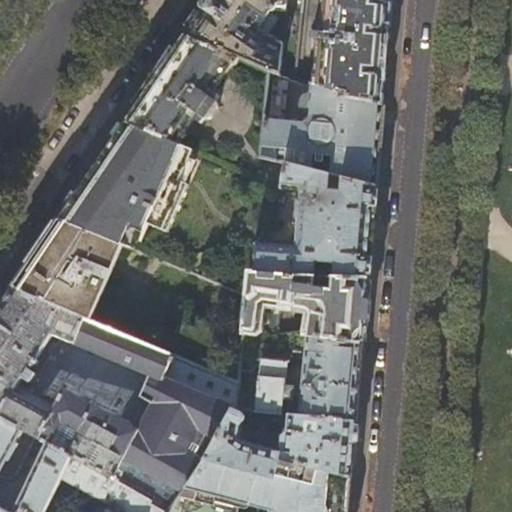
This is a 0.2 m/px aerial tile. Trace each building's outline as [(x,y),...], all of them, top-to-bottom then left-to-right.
[(208,0),(199,15),(186,34),(241,58),(270,71),(279,74),(283,41),(268,35),(268,34),(265,32),(280,10),(286,10),(287,0),(208,0)] [(390,22),(392,5),(376,0),(321,0),(320,20),(316,20),(315,31),(319,32),(318,37),(314,37),(314,42),(317,42),(313,84),(312,83),(312,86),(346,96),(347,98),(383,105),(386,71),(390,22)] [(235,66),(241,58),(186,34),(173,53),(141,99),(127,121),(166,139),(176,143),(197,114),(207,120),(210,120),(212,118),(218,108),(218,105),(217,103),(208,97),(231,64),(235,66)] [(287,118),(290,77),(279,74),(270,71),(266,116),(287,118)] [(380,143),(383,105),(347,98),(346,96),(312,86),(312,83),(310,83),(310,92),(304,93),(302,96),(301,98),(300,110),(302,113),(304,114),(308,115),(307,117),(303,120),(287,118),(266,116),(262,159),(286,164),(290,165),(313,171),(314,156),(317,156),(317,163),(324,163),(324,156),(332,157),(331,175),(376,186),(380,143)] [(194,151),(176,143),(166,139),(127,121),(93,171),(60,219),(123,245),(133,249),(144,222),(169,232),(189,185),(181,181),(194,151)] [(372,230),(376,186),(331,175),(313,171),(290,165),(286,164),(282,186),(298,189),(294,243),(263,243),(259,244),(256,247),(255,250),(256,250),(255,273),(268,275),(368,278),(372,230)] [(103,293),(123,245),(60,219),(53,230),(39,250),(13,288),(87,319),(98,291),(103,293)] [(366,306),(368,278),(268,275),(255,273),(250,272),(242,357),(263,359),(264,358),(288,361),(290,361),(290,351),(292,334),(280,333),(282,311),(305,314),(304,335),(363,343),(366,306)] [(205,461),(233,410),(236,410),(239,382),(87,319),(13,288),(0,307),(0,416),(24,430),(36,437),(49,444),(72,457),(151,501),(150,505),(162,511),(168,511),(203,461),(205,461)] [(293,333),(292,334),(290,351),(307,353),(303,400),(294,400),(295,387),(286,386),(288,361),(264,358),(263,359),(242,357),(240,370),(251,371),(256,367),(256,364),(261,365),(257,412),(280,414),(356,422),(359,384),(363,343),(304,335),(293,333)] [(356,422),(280,414),(279,427),(283,428),(281,449),(238,437),(239,423),(241,422),(242,421),(243,421),(243,420),(244,418),(244,416),(244,415),(243,414),(242,413),(236,410),(233,410),(205,461),(275,478),(281,459),(351,477),(353,448),(356,422)] [(0,474),(1,475),(9,460),(11,461),(19,445),(17,443),(24,430),(0,416),(0,474)] [(62,478),(72,457),(49,444),(15,511),(10,511),(0,506),(0,477),(1,475),(0,474),(0,511),(45,511),(55,493),(62,478)] [(123,511),(162,511),(150,505),(151,501),(72,457),(62,478),(123,511)] [(347,511),(351,477),(281,459),(275,478),(205,461),(203,461),(168,511),(236,511),(238,506),(216,501),(217,497),(239,501),(270,508),(280,510),(279,511),(347,511)] [(59,511),(67,499),(55,493),(45,511),(59,511)] [(238,506),(239,501),(217,497),(216,501),(238,506)]
